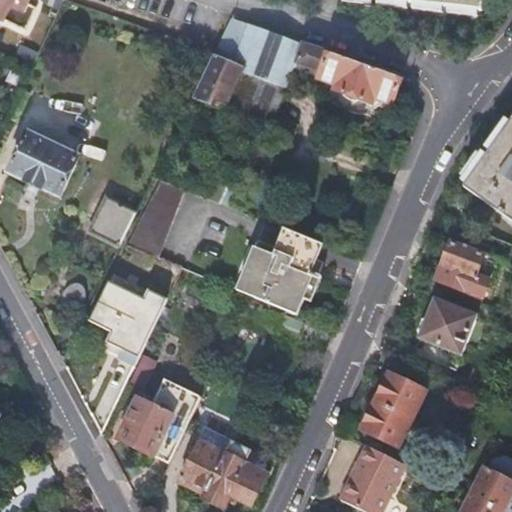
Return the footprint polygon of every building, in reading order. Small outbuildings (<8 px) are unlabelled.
[(26,11),(31,0),(0,0),(0,17),(6,20),(13,5),(26,11)] [(398,0),(484,10),(484,0),(398,0)] [(233,20),(216,53),(213,59),(233,68),(252,26),(233,20)] [(303,44),(252,26),(233,68),(241,72),(241,73),(286,86),(294,68),(303,44)] [(403,79),(303,44),(294,68),(337,83),(335,88),(373,102),(375,96),(394,102),(403,79)] [(216,53),(205,49),(195,72),(204,77),(213,59),(216,53)] [(213,59),(204,77),(192,102),(202,106),(204,102),(223,111),(241,73),(241,72),(233,68),(213,59)] [(299,124),(275,114),(269,128),(293,137),(299,124)] [(491,152),(511,123),(511,122),(507,119),(486,148),(491,152)] [(466,188),(511,220),(511,123),(491,152),(489,156),(468,185),(466,188)] [(79,158),(28,134),(9,173),(61,198),(79,158)] [(468,185),(489,156),(483,152),(463,181),(468,185)] [(186,191),(160,181),(127,247),(158,259),(186,191)] [(90,234),(119,248),(137,213),(107,199),(90,234)] [(237,290),(250,296),(270,304),(287,311),(298,315),(308,290),(314,277),(322,280),(323,277),(317,275),(312,273),(318,260),(324,243),(284,228),(276,248),(257,240),(237,290)] [(435,280),(468,294),(482,300),(488,285),(496,265),(482,259),(483,256),(450,243),(435,280)] [(322,262),(318,260),(312,273),(317,275),(322,262)] [(314,277),(308,290),(316,293),(322,280),(314,277)] [(421,339),(462,355),(477,316),(436,299),(421,339)] [(278,332),(285,314),(276,310),(268,328),(278,332)] [(318,327),(285,314),(278,332),(282,334),(291,338),(295,329),(314,337),(318,327)] [(327,331),(318,327),(314,337),(324,340),(327,331)] [(110,367),(90,412),(103,436),(135,363),(126,358),(120,372),(110,367)] [(389,375),(375,403),(413,421),(427,393),(389,375)] [(169,467),(201,400),(165,381),(151,407),(140,402),(119,441),(154,459),(169,467)] [(413,421),(375,403),(362,431),(400,450),(413,421)] [(205,497),(225,455),(199,443),(180,485),(205,497)] [(384,511),(407,466),(369,448),(360,466),(365,468),(360,480),(354,477),(343,502),(363,511),(384,511)] [(205,497),(204,500),(223,509),(230,496),(252,506),(267,475),(225,455),(205,497)] [(365,468),(360,466),(354,477),(360,480),(365,468)] [(472,498),(500,511),(511,511),(511,480),(487,468),(472,498)] [(500,511),(472,498),(464,511),(500,511)]
